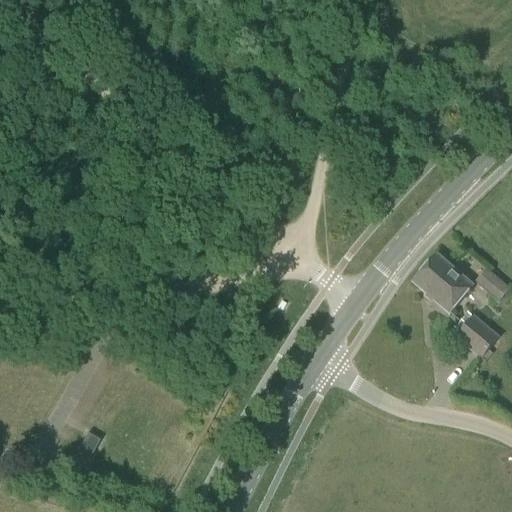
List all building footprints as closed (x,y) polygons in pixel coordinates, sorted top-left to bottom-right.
[(450,316),(474,288),(437,257),(413,284),(450,316)] [(483,288),(511,304),(511,301),(511,286),(491,274),(483,288)] [(482,362),(501,340),(474,318),(454,340),(482,362)] [(165,345),(190,343),(189,327),(164,329),(165,345)] [(87,468),(100,443),(88,436),(75,461),(87,468)]
